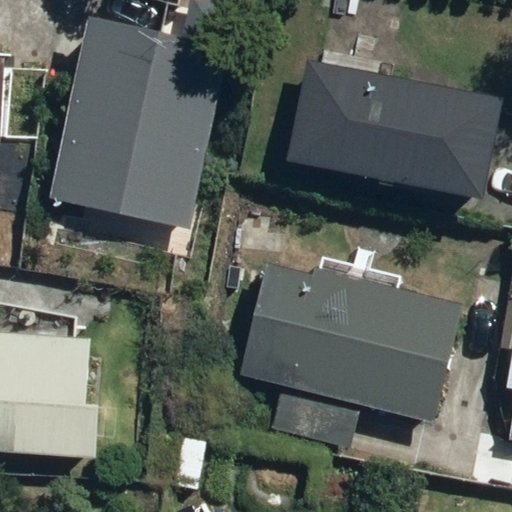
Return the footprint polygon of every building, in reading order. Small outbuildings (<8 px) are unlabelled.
[(80,26),(44,202),(181,230),(217,54),(80,26)] [(300,64),(278,173),(476,213),(498,104),(300,64)] [(454,313),(265,265),(235,380),(425,428),(454,313)] [(511,329),(511,330),(500,400),(508,401),(503,445),(511,445),(511,329)] [(0,461),(88,465),(90,417),(79,416),(82,342),(0,338),(0,461)] [(477,451),(387,432),(381,462),(471,481),(477,451)]
